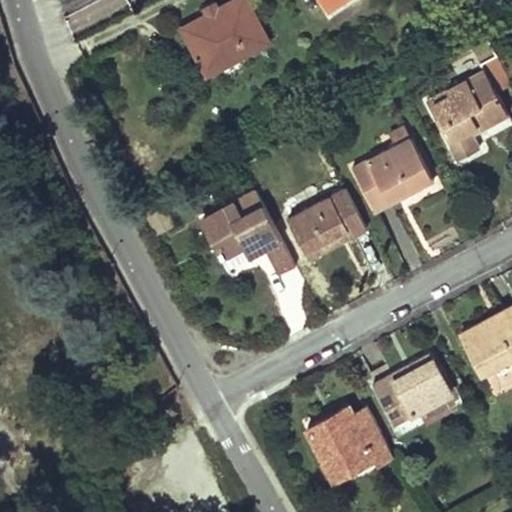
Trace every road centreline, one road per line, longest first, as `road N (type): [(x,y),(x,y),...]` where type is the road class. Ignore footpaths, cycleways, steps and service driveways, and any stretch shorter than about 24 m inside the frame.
road 1 (residential): [(16,0),(68,139),(211,403)]
road 2 (residential): [(211,403),(511,239)]
road 3 (residential): [(211,403),(272,511)]
